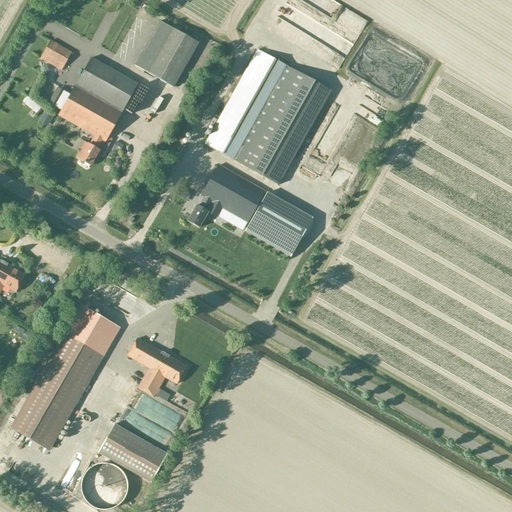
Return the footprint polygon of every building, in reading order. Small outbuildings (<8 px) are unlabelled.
[(134,65),(173,87),(197,43),(159,21),(134,65)] [(50,40),(39,59),(60,71),(71,52),(50,40)] [(256,50),(204,145),(241,165),(293,70),(256,50)] [(75,85),(122,111),(137,84),(90,57),(75,85)] [(293,70),(241,165),(277,185),(329,91),(293,70)] [(104,142),(122,111),(75,85),(58,116),(94,136),(89,145),(87,144),(84,142),(75,158),(79,160),(78,160),(90,166),(99,150),(97,149),(102,141),(104,142)] [(178,162),(186,148),(180,144),(172,158),(178,162)] [(221,208),(247,223),(264,192),(218,166),(200,197),(203,198),(198,207),(196,206),(187,221),(198,228),(207,213),(214,217),(216,216),(221,208)] [(266,193),(244,231),(289,257),(311,219),(266,193)] [(15,293),(25,275),(0,261),(0,291),(3,286),(15,293)] [(81,307),(11,429),(47,450),(117,328),(81,307)] [(176,384),(186,367),(137,339),(127,356),(148,369),(137,389),(153,398),(155,394),(162,397),(167,387),(161,384),(164,378),(176,384)] [(113,425),(98,454),(151,482),(166,454),(113,425)] [(127,488),(127,487),(127,485),(127,484),(127,482),(126,481),(125,479),(125,477),(123,474),(122,472),(121,471),(119,470),(118,469),(116,467),(113,466),(112,465),(109,464),(107,464),(104,464),(103,464),(101,464),(100,464),(97,465),(95,465),(93,466),(91,468),(89,469),(87,470),(86,472),(84,474),(83,475),(83,477),(82,478),(81,479),(81,481),(81,482),(80,483),(80,485),(80,487),(80,489),(80,490),(81,492),(81,493),(81,494),(82,496),(83,498),(84,500),(85,501),(86,502),(87,503),(88,505),(89,505),(90,506),(91,507),(94,509),(95,509),(98,510),(101,511),(103,511),(105,511),(108,510),(110,510),(112,509),(115,508),(116,507),(118,505),(120,504),(122,502),(123,500),(124,498),(125,496),(126,495),(126,494),(127,492),(127,490),(127,488)]
